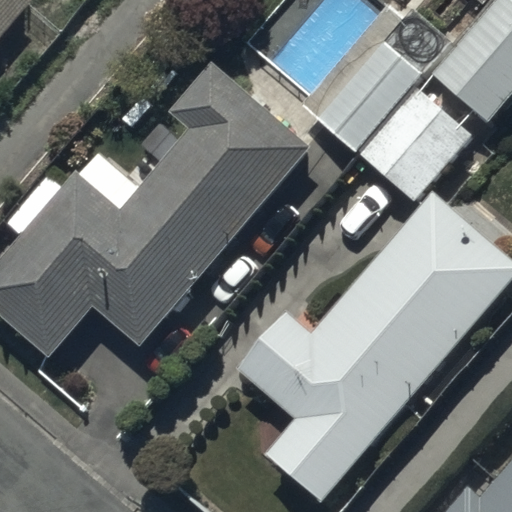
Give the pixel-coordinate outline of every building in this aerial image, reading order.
[(363,150),(419,84),(430,71),(391,37),(411,14),(394,0),(307,101),(363,150)] [(511,102),(511,0),(492,0),(438,70),(499,118),(511,102)] [(143,182),(101,146),(0,261),(0,304),(55,352),(100,300),(145,339),(315,144),(214,57),(172,105),(193,124),(143,182)] [(419,84),(363,150),(419,198),(476,133),(419,84)] [(511,282),(511,249),(437,187),(317,330),(293,309),(245,366),(302,414),(272,450),(330,500),(511,282)] [(511,511),(511,473),(503,485),(488,502),(477,492),(459,511),(511,511)]
